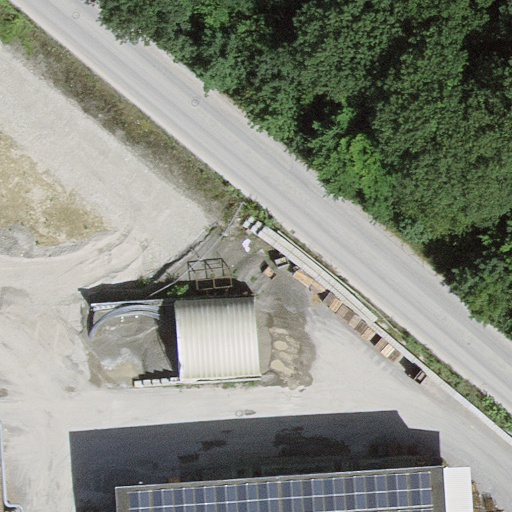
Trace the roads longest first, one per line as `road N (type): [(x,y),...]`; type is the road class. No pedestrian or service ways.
road 1 (track): [(45,392),(32,260),(0,165)]
road 2 (unknown): [(45,392),(40,511)]
